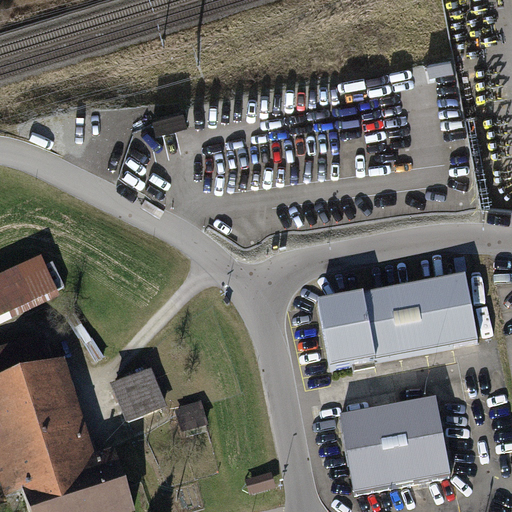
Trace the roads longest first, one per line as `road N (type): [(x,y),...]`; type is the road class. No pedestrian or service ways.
road 1 (unclassified): [(0,151),(184,236),(216,259),(251,302)]
road 2 (residential): [(511,239),(474,234),(298,265),(251,302)]
road 3 (residential): [(251,302),(274,349),(305,511)]
